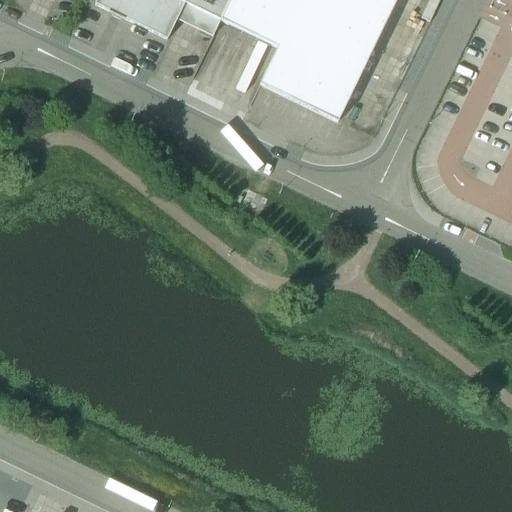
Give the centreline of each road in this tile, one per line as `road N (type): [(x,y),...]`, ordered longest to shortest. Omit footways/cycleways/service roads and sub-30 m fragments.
road 1 (unclassified): [(378,217),(0,34)]
road 2 (unclassified): [(378,217),(478,0)]
road 3 (unclassified): [(511,284),(378,217)]
road 4 (unclassified): [(124,511),(0,449)]
